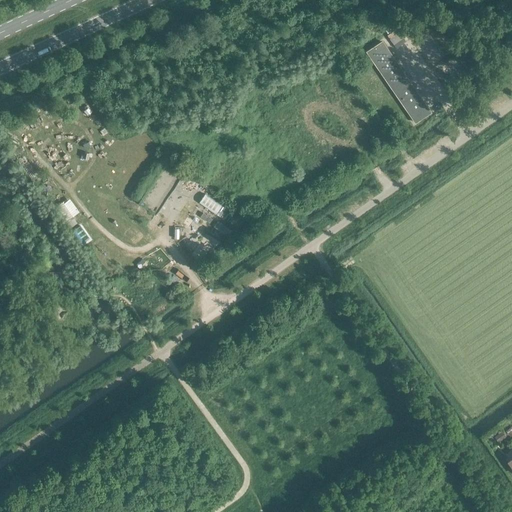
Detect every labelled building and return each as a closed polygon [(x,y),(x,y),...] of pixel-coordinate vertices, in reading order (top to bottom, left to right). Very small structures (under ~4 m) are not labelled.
[(429,112),(382,42),(367,52),(415,122),(429,112)] [(332,54),(320,63),(342,96),(355,87),(332,54)] [(365,102),(361,104),(368,114),(372,112),(365,102)] [(357,108),(353,110),(360,120),(363,117),(357,108)] [(359,161),(350,168),(352,172),(362,165),(359,161)] [(153,220),(157,213),(184,173),(182,175),(165,164),(138,204),(155,215),(152,219),(153,220)] [(221,204),(205,193),(199,202),(215,213),(221,204)] [(203,213),(200,217),(209,223),(212,219),(203,213)] [(218,221),(214,227),(222,233),(226,228),(218,221)] [(499,443),(507,437),(503,432),(495,438),(499,443)]
